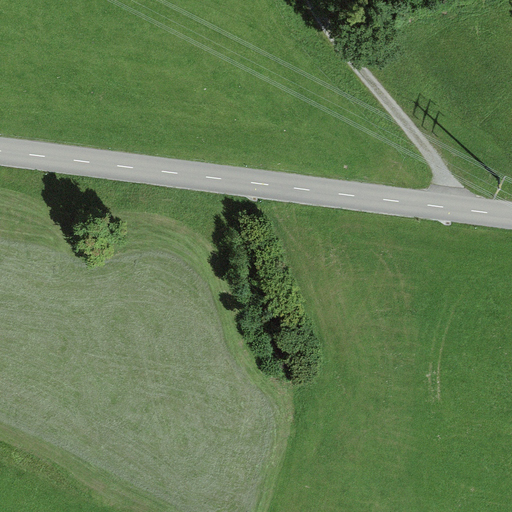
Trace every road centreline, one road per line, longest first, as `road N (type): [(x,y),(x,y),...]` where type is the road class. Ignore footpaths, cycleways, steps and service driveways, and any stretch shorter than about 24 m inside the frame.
road 1 (tertiary): [(0,165),(305,200),(511,211)]
road 2 (track): [(431,207),(325,0)]
